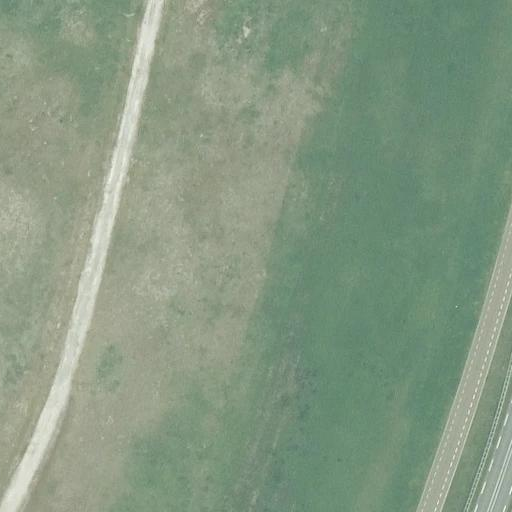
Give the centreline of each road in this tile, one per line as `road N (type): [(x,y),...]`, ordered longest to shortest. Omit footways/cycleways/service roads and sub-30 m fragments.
road 1 (track): [(2,511),(28,461),(95,259),(149,0)]
road 2 (unclassified): [(422,511),(511,216)]
